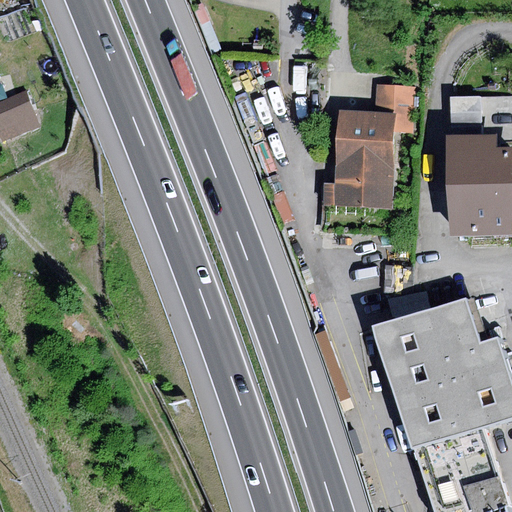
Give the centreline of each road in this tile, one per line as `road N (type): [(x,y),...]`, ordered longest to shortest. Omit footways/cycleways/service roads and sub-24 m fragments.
road 1 (motorway): [(83,0),(223,355),(274,511)]
road 2 (motorway): [(334,511),(274,328),(146,0)]
road 3 (track): [(0,207),(75,285),(122,349),(203,511)]
